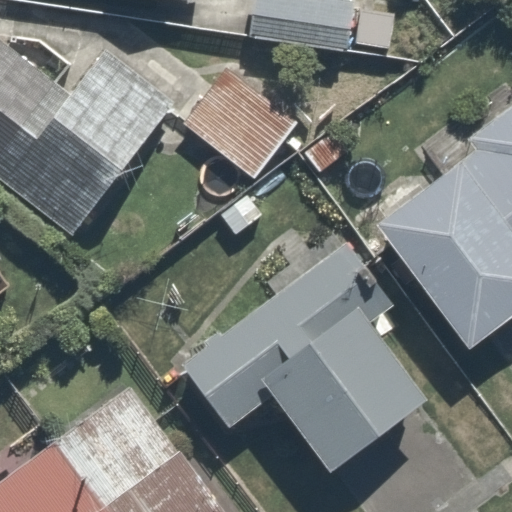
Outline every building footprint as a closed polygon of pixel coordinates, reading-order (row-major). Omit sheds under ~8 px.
[(249,0),(248,27),(341,36),(344,0),(249,0)] [(0,38),(0,176),(66,230),(175,94),(109,40),(67,92),(0,38)] [(225,59),(174,116),(243,178),(294,121),(225,59)] [(480,143),(369,222),(454,341),(511,300),(511,109),(475,136),(480,143)] [(338,243),(174,357),(217,420),(258,391),(317,476),(424,402),(361,311),(377,299),(338,243)] [(48,448),(0,479),(0,511),(206,511),(166,451),(85,504),(48,448)]
